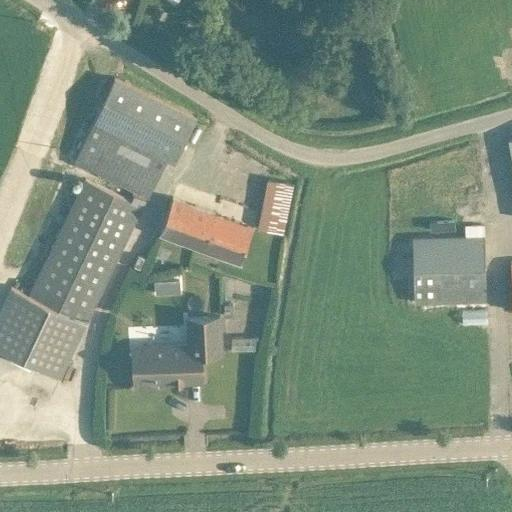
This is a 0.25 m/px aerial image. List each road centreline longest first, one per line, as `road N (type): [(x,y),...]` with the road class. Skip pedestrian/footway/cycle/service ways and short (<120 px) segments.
road 1 (residential): [(33,0),(296,159),(344,165),(511,118)]
road 2 (tertiary): [(511,449),(0,480)]
